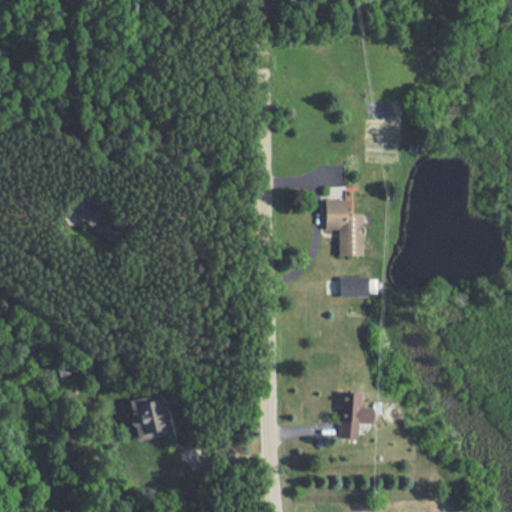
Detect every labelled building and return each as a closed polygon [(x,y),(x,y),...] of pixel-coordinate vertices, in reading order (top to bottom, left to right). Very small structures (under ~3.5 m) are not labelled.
[(67,211),(111,242),(123,225),(79,194),(67,211)] [(337,255),(361,254),(361,213),(345,213),(345,198),(322,198),(323,228),(336,228),(337,255)] [(366,275),(338,276),(338,296),(366,295),(366,275)] [(360,392),(338,391),(337,437),(356,437),(357,422),(371,422),(371,406),(359,406),(360,392)] [(135,439),(170,432),(161,392),(127,399),(135,439)]
